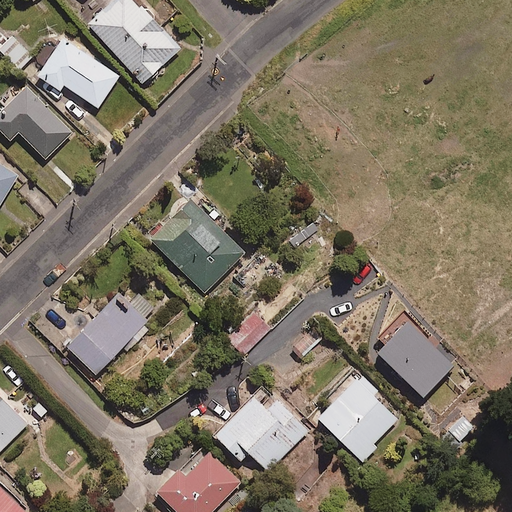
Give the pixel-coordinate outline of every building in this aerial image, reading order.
[(180,47),(136,0),(112,0),(87,23),(141,82),(180,47)] [(34,55),(14,34),(0,46),(0,48),(18,69),(34,55)] [(118,75),(62,38),(37,75),(58,89),(62,83),(97,107),(118,75)] [(71,132),(24,86),(0,110),(0,130),(9,140),(18,131),(45,158),(71,132)] [(0,201),(17,176),(0,164),(0,201)] [(244,253),(190,198),(150,238),(204,292),(244,253)] [(151,327),(116,293),(65,344),(95,373),(124,344),(129,349),(151,327)] [(270,328),(253,311),(226,338),(243,355),(270,328)] [(422,395),(452,365),(401,314),(378,338),(382,342),(375,349),(422,395)] [(320,340),(311,330),(294,346),(303,356),(320,340)] [(328,399),(330,401),(316,416),(362,461),(376,447),(373,443),(397,418),(373,394),(377,390),(358,372),(350,380),(348,378),(328,399)] [(0,450),(27,423),(0,395),(0,450)] [(265,407),(253,395),(214,434),(240,460),(248,451),(268,471),(308,430),(275,397),(265,407)] [(473,428),(461,416),(448,429),(459,441),(473,428)] [(210,511),(239,484),(206,451),(182,474),(178,469),(156,490),(177,511),(210,511)] [(25,511),(0,487),(0,511),(25,511)]
